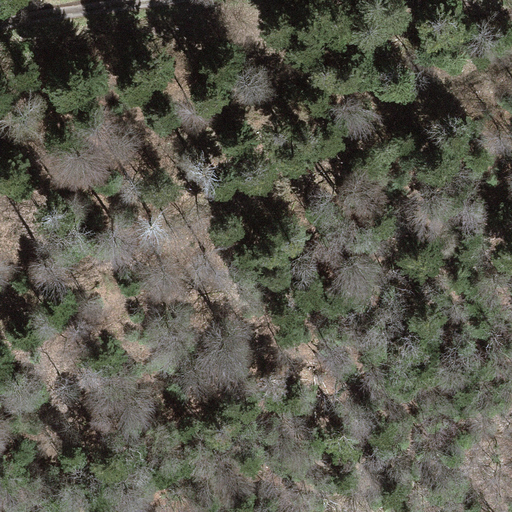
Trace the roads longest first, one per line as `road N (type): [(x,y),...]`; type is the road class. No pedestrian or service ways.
road 1 (track): [(511,50),(229,223)]
road 2 (unclassified): [(122,0),(0,25)]
